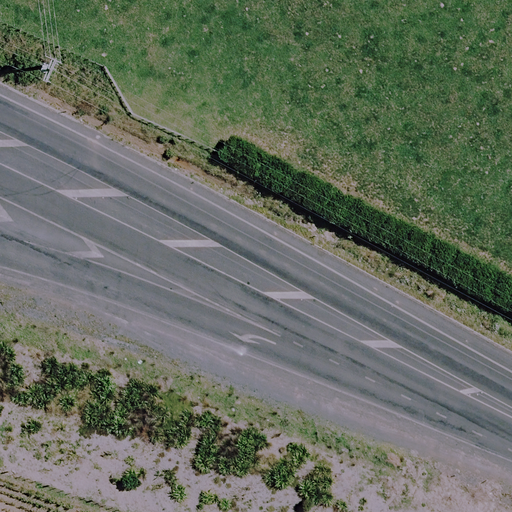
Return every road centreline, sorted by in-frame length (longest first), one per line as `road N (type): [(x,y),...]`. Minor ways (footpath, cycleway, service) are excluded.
road 1 (tertiary): [(511,408),(0,168)]
road 2 (tertiary): [(511,408),(289,354),(52,257),(0,248)]
